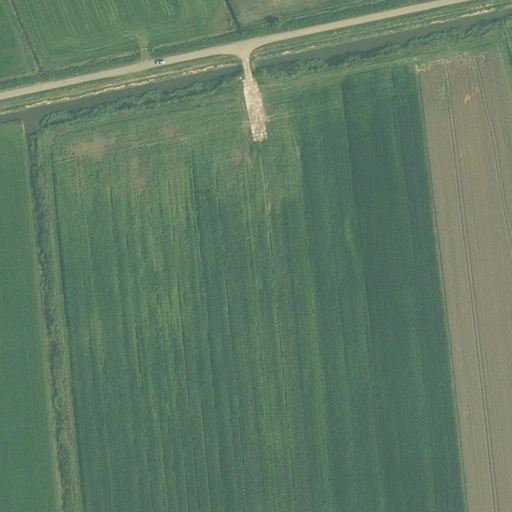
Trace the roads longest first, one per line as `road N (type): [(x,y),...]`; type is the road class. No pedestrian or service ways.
road 1 (track): [(241,45),(251,91),(46,133),(79,511)]
road 2 (unclassified): [(0,96),(453,0)]
